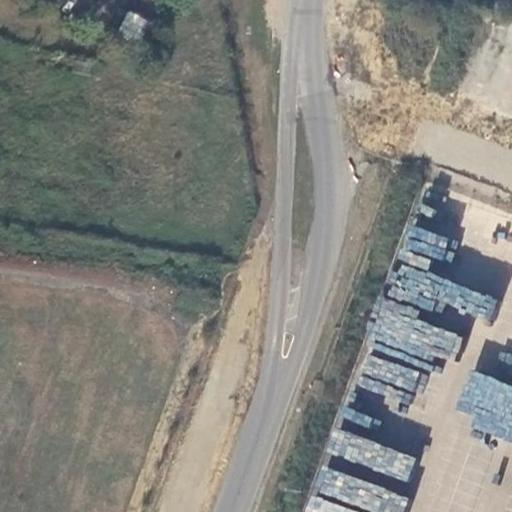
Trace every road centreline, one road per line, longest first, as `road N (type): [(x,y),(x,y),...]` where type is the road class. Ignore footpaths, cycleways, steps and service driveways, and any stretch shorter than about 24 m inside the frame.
road 1 (unclassified): [(273,410),(302,337),(333,213),(315,0)]
road 2 (unclassified): [(301,0),(289,82),(273,410)]
